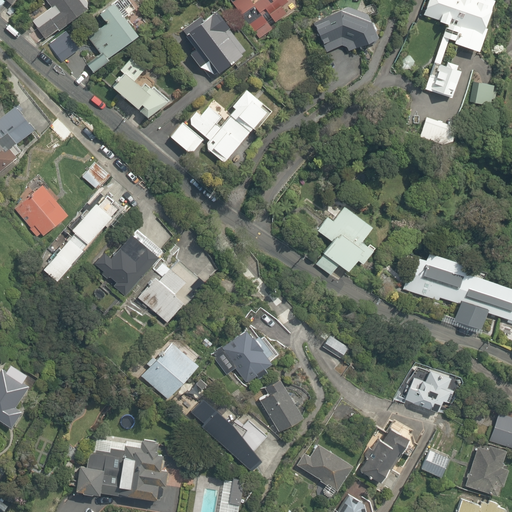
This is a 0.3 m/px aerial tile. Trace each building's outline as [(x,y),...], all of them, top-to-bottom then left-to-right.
[(0,0),(0,14),(10,4),(12,5),(16,0),(0,0)] [(47,0),(55,11),(35,25),(45,39),(65,25),(88,9),(82,0),(47,0)] [(256,0),(252,3),(250,0),(236,0),(232,3),(233,5),(243,18),(255,9),(260,16),(265,12),(275,24),(287,16),(282,9),(291,2),(289,0),(256,0)] [(428,0),(423,17),(446,25),(425,88),(453,97),(462,71),(457,69),(459,64),(443,59),(449,41),(478,51),(494,0),(428,0)] [(101,54),(87,63),(92,69),(140,36),(116,1),(99,13),(105,22),(88,34),(101,54)] [(189,52),(202,69),(217,76),(248,53),(234,34),(247,25),(243,18),(233,5),(205,25),(201,19),(184,32),(195,48),(189,52)] [(369,7),(315,21),(323,53),(347,47),(348,51),(378,43),(369,7)] [(135,81),(138,78),(145,70),(138,63),(131,57),(120,69),(124,73),(116,81),(119,83),(115,88),(150,120),(166,103),(143,83),(141,86),(135,81)] [(208,140),(207,148),(227,167),(255,138),(250,134),(269,113),(261,105),(264,103),(258,98),(265,91),(255,82),(226,112),(214,100),(201,114),(197,109),(172,136),(191,154),(206,138),(208,140)] [(494,85),(478,82),(473,102),(489,106),(494,85)] [(452,125),(426,116),(420,132),(447,142),(452,125)] [(0,130),(0,174),(20,161),(0,130)] [(90,160),(79,175),(96,189),(108,174),(90,160)] [(70,215),(43,183),(13,208),(39,240),(70,215)] [(74,234),(43,268),(58,282),(116,217),(101,204),(97,201),(71,231),(74,234)] [(381,235),(336,201),(315,228),(332,240),(315,264),(331,276),(339,265),(349,272),(358,260),(364,265),(378,246),(374,244),(381,235)] [(112,285),(125,296),(158,257),(134,236),(116,257),(105,247),(91,262),(103,272),(100,275),(107,281),(110,277),(115,282),(112,285)] [(464,263),(429,252),(416,294),(456,306),(451,322),(480,331),(485,315),(498,319),(493,335),(511,340),(511,285),(462,270),(464,263)] [(166,323),(188,300),(196,291),(191,286),(200,277),(179,258),(170,267),(161,259),(147,274),(152,280),(137,296),(166,323)] [(274,364),(248,325),(220,343),(227,353),(217,359),(227,375),(237,368),(247,383),(257,376),(260,379),(270,372),(268,368),(274,364)] [(330,335),(322,348),(341,360),(350,347),(330,335)] [(201,366),(175,341),(141,376),(167,401),(201,366)] [(418,366),(405,401),(436,413),(441,400),(451,404),(456,391),(451,389),(454,380),(418,366)] [(0,373),(0,422),(11,429),(21,412),(14,408),(27,386),(2,370),(0,373)] [(303,420),(277,376),(264,383),(270,392),(260,398),(280,433),(303,420)] [(511,418),(499,414),(490,439),(511,446),(511,418)] [(381,483),(408,438),(388,426),(361,471),(381,483)] [(156,455),(157,443),(142,441),(141,448),(125,446),(124,450),(111,449),(110,454),(89,451),(87,466),(81,465),(78,493),(157,503),(163,455),(156,455)] [(306,452),(297,467),(326,485),(323,490),(333,497),(352,466),(319,446),(312,456),(306,452)] [(488,453),(477,449),(464,487),(496,498),(507,466),(502,464),(506,452),(491,446),(488,453)] [(450,456),(432,449),(423,469),(442,476),(450,456)] [(238,511),(243,481),(223,478),(218,511),(238,511)] [(373,511),(372,502),(351,489),(336,511),(373,511)] [(479,504),(461,499),(456,511),(504,511),(507,506),(481,498),(479,504)]
